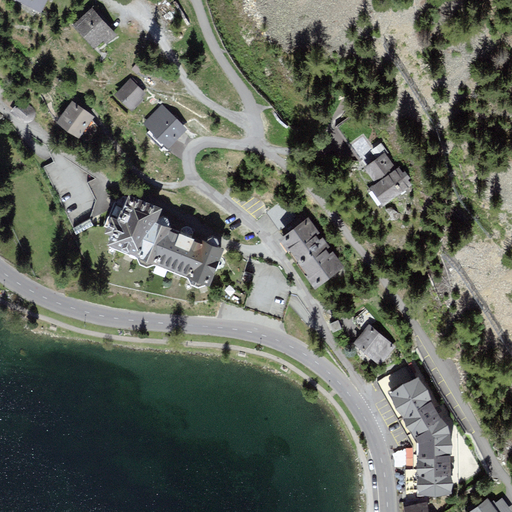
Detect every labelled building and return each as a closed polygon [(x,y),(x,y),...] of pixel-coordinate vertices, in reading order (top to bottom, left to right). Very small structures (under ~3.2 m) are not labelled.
[(46,0),(17,0),(42,11),(46,0)] [(117,37),(92,9),(75,24),(97,48),(104,42),(107,45),(117,37)] [(147,94),(131,80),(118,94),(133,109),(147,94)] [(10,111),(21,120),(22,121),(24,122),(26,122),(29,122),(31,121),(32,120),(34,118),(35,116),(35,114),(35,111),(34,109),(33,109),(33,108),(22,98),(10,111)] [(94,116),(72,101),(58,122),(80,136),(94,116)] [(187,129),(162,105),(145,123),(171,146),(187,129)] [(352,142),(364,131),(351,115),(338,126),(352,142)] [(384,204),(412,184),(400,167),(397,169),(385,153),(366,166),(378,182),(371,186),(384,204)] [(96,178),(65,157),(55,163),(44,168),(73,226),(92,217),(96,200),(88,182),(96,178)] [(212,282),(225,245),(205,238),(204,241),(172,230),(173,226),(158,221),(164,205),(130,193),(122,216),(114,213),(108,229),(113,231),(108,244),(191,273),(190,275),(212,282)] [(278,204),(268,209),(280,231),(289,226),(278,204)] [(346,265),(309,216),(283,236),(320,285),(346,265)] [(283,318),(292,292),(255,278),(245,304),(250,306),(283,318)] [(383,365),(397,347),(371,326),(357,344),(383,365)] [(392,391),(420,443),(420,493),(453,493),(453,441),(416,376),(392,391)] [(493,503),(489,497),(468,511),(508,511),(511,510),(502,497),(493,503)]
